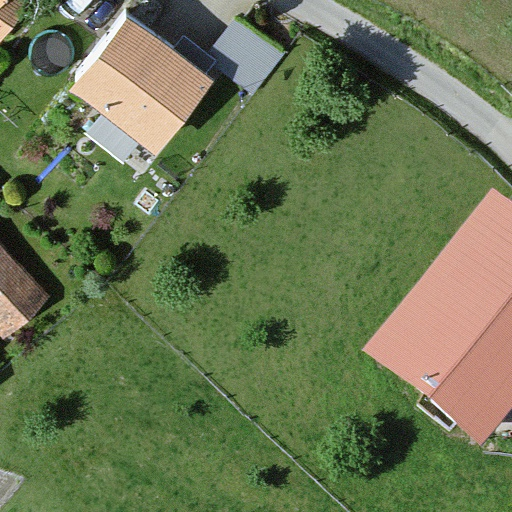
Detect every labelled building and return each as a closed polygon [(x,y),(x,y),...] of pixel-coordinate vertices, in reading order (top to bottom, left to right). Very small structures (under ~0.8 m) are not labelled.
[(0,0),(0,43),(24,13),(7,0),(0,0)] [(216,79),(130,12),(74,83),(161,150),(216,79)] [(280,59),(235,24),(205,63),(251,97),(280,59)] [(511,434),(511,229),(490,213),(370,371),(490,463),(511,434)] [(0,338),(47,298),(0,244),(0,338)]
